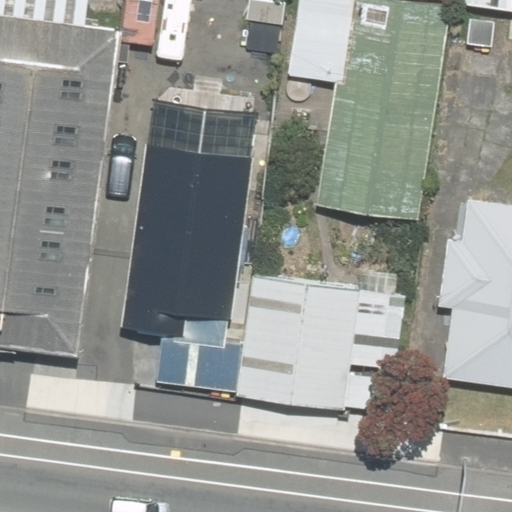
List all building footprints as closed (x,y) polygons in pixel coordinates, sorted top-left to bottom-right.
[(95,0),(0,0),(0,356),(77,366),(118,40),(91,36),(95,0)] [(224,0),(128,0),(124,37),(218,49),(224,0)] [(348,92),(359,0),(299,0),(286,101),(329,106),(331,90),(348,92)] [(331,90),(329,106),(315,212),(418,225),(446,9),(376,0),(359,0),(348,92),(331,90)] [(511,0),(376,0),(446,9),(511,17),(511,0)] [(206,157),(143,149),(120,337),(229,351),(254,148),(208,142),(206,157)] [(511,212),(460,207),(456,240),(444,239),(435,316),(448,317),(440,391),(511,398),(511,212)] [(397,228),(349,222),(344,261),(393,266),(397,228)] [(406,291),(249,274),(241,355),(236,405),(392,421),(406,291)] [(236,405),(241,355),(158,346),(153,396),(236,405)]
